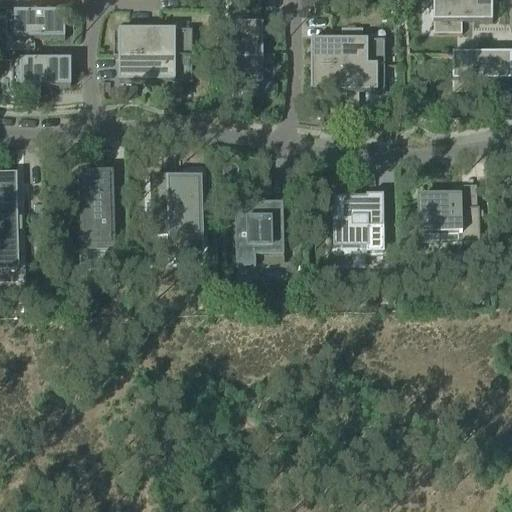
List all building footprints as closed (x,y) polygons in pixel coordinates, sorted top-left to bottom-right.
[(491,0),(432,0),(432,38),(462,38),(462,27),(491,27),(491,0)] [(5,16),(6,55),(34,55),(34,43),(64,43),(64,16),(5,16)] [(235,28),(235,87),(262,87),(262,68),(274,68),(274,58),(262,58),(262,28),(235,28)] [(362,33),(341,33),(341,44),(310,44),(310,70),(384,70),(384,44),(362,44),(362,33)] [(192,34),(113,34),(113,61),(118,61),(192,61),(192,34)] [(510,58),(450,58),(449,87),(452,87),(452,97),(464,97),(481,97),(481,87),(510,87),(510,58)] [(192,61),(118,61),(118,87),(155,87),(155,98),(162,98),(162,86),(192,86),(192,61)] [(70,64),(12,64),(12,103),(40,103),(40,91),(70,91),(70,64)] [(346,97),(346,108),(358,108),(358,97),(384,97),(384,70),(310,70),(310,97),(346,97)] [(113,176),(79,177),(81,257),(83,257),(111,256),(115,256),(113,176)] [(0,177),(0,275),(18,275),(17,206),(16,177),(0,177)] [(172,257),(199,257),(198,225),(202,225),(201,186),(171,186),(171,184),(151,184),(152,212),(148,212),(149,238),(171,238),(171,258),(172,257)] [(461,246),(478,245),(478,213),(460,214),(460,200),(418,201),(419,237),(458,236),(458,238),(461,238),(461,246)] [(381,261),(385,261),(385,230),(382,230),(382,202),(358,202),(358,204),(334,204),(334,222),(332,222),(332,238),(330,238),(330,243),(332,243),(332,253),(366,253),(366,259),(381,259),(381,261)] [(292,239),(292,209),(289,209),(289,214),(281,214),(281,210),(234,210),(234,225),(234,248),(237,248),(237,270),(282,270),(282,239),(292,239)] [(479,267),(478,273),(479,273),(492,273),(494,273),(494,256),(492,256),(479,256),(479,267)]
